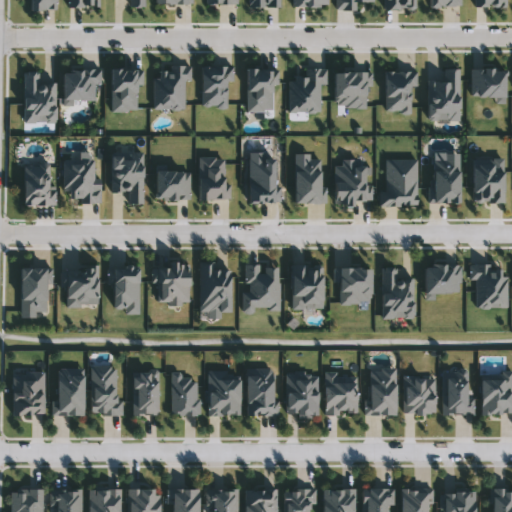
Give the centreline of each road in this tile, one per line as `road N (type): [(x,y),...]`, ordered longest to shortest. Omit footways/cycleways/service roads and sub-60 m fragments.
road 1 (residential): [(511,451),(0,452)]
road 2 (residential): [(511,233),(0,234)]
road 3 (residential): [(511,38),(0,38)]
